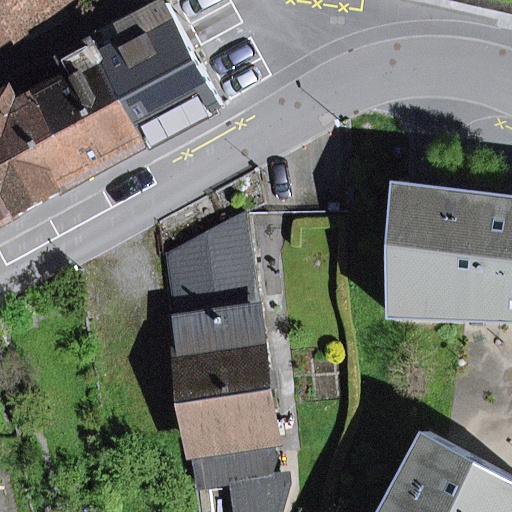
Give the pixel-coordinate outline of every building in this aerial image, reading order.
[(25,0),(0,0),(0,18),(25,0)] [(0,52),(14,42),(17,45),(81,0),(25,0),(0,18),(0,52)] [(511,0),(456,0),(511,12),(511,0)] [(99,43),(155,142),(225,105),(171,4),(99,43)] [(36,78),(89,178),(155,142),(99,43),(36,78)] [(0,216),(4,225),(89,178),(36,78),(0,97),(0,216)] [(511,324),(511,196),(402,183),(397,320),(511,324)] [(248,214),(172,252),(182,322),(261,310),(248,214)] [(274,438),(279,438),(261,310),(182,322),(206,484),(241,479),(276,474),(274,438)] [(388,511),(511,511),(511,475),(431,433),(388,511)] [(241,479),(246,511),(283,511),(290,491),(276,491),(276,474),(241,479)]
